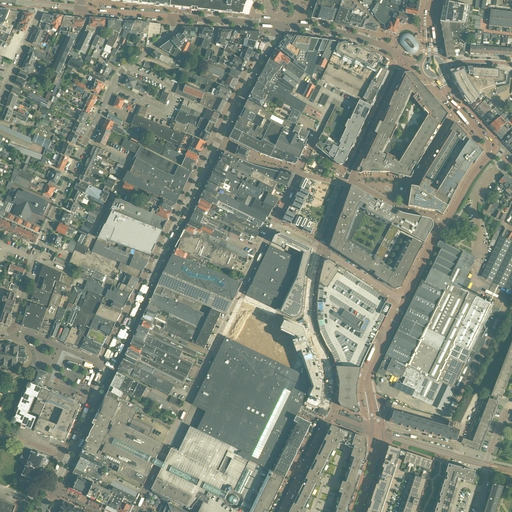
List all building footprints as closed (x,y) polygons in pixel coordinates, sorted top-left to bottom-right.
[(170,0),(170,5),(169,6),(192,9),(192,5),(194,6),(195,6),(197,6),(197,7),(197,8),(197,9),(227,13),(227,11),(232,12),(231,13),(238,14),(239,15),(240,15),(240,14),(243,14),(243,12),(247,13),(249,13),(249,12),(250,12),(250,10),(250,9),(251,9),(251,8),(251,7),(251,6),(252,3),(253,4),(253,3),(254,3),(253,2),(254,0),(255,0),(256,0),(255,0),(170,0)] [(317,0),(311,18),(317,19),(321,20),(322,20),(333,22),(334,22),(342,0),(317,0)] [(353,14),(358,6),(357,6),(351,0),(342,0),(334,22),(349,25),(353,14)] [(408,8),(418,10),(419,3),(403,0),(402,6),(408,8)] [(441,12),(440,22),(462,24),(466,24),(468,16),(466,16),(466,14),(468,14),(469,5),(453,3),(443,1),(442,10),(444,10),(444,12),(441,12)] [(417,14),(418,10),(408,8),(402,6),(390,3),(388,2),(387,7),(393,9),(394,10),(397,11),(410,16),(412,14),(416,15),(417,14)] [(392,14),(393,12),(394,10),(393,9),(387,7),(384,7),(379,4),(377,3),(372,11),(375,15),(374,16),(380,23),(384,25),(384,27),(385,28),(386,30),(385,31),(395,34),(396,34),(400,23),(400,21),(392,18),(393,15),(392,14)] [(353,14),(349,25),(359,28),(365,29),(376,32),(377,31),(378,26),(377,25),(370,17),(363,11),(358,6),(353,14)] [(15,22),(19,12),(1,9),(0,10),(0,40),(6,43),(13,26),(7,23),(8,21),(5,20),(6,18),(15,22)] [(410,16),(397,11),(394,10),(393,12),(395,13),(395,14),(397,15),(397,16),(400,17),(400,16),(403,18),(402,19),(407,21),(407,20),(410,16)] [(406,23),(407,21),(402,19),(403,18),(400,16),(400,17),(397,16),(397,15),(395,14),(395,13),(393,12),(392,14),(393,15),(392,18),(400,21),(400,23),(403,24),(405,24),(406,23)] [(16,30),(20,32),(21,29),(28,14),(23,13),(20,23),(19,23),(16,30)] [(32,14),(28,14),(21,29),(20,32),(25,34),(34,14),(32,14)] [(54,16),(43,14),(40,22),(46,25),(44,30),(43,31),(47,32),(49,28),(50,28),(54,16)] [(60,26),(63,16),(54,15),(54,16),(50,28),(49,28),(47,32),(47,33),(50,34),(52,31),(56,33),(57,30),(59,26),(60,26)] [(69,17),(64,17),(61,27),(59,31),(64,32),(64,27),(68,28),(69,17)] [(75,31),(80,32),(80,29),(82,29),(86,19),(74,18),(73,28),(76,29),(75,31)] [(91,18),(90,21),(89,27),(87,26),(77,50),(84,54),(93,34),(95,34),(97,28),(97,23),(96,23),(97,19),(91,18)] [(102,29),(105,29),(106,19),(102,19),(99,34),(98,34),(97,36),(99,37),(101,34),(102,30),(101,30),(102,29)] [(115,20),(107,19),(106,29),(110,29),(105,39),(108,40),(108,41),(111,32),(116,20),(115,20)] [(116,20),(111,32),(108,41),(106,45),(112,47),(113,48),(119,35),(123,24),(122,24),(123,21),(116,20)] [(122,38),(123,39),(126,32),(129,24),(130,22),(125,21),(125,22),(125,24),(123,29),(125,30),(122,38)] [(126,32),(123,39),(126,40),(129,31),(131,32),(141,33),(143,22),(135,21),(134,22),(133,22),(132,22),(131,22),(130,22),(129,24),(126,32)] [(144,35),(148,35),(149,24),(149,23),(143,22),(141,33),(137,43),(138,43),(140,44),(144,35)] [(462,31),(462,24),(440,22),(444,41),(444,42),(445,47),(445,48),(446,52),(446,53),(446,52),(446,56),(447,57),(451,57),(455,56),(464,55),(466,52),(464,50),(466,47),(464,45),(468,39),(469,31),(462,31)] [(161,24),(149,23),(149,24),(148,35),(148,37),(153,38),(153,34),(157,34),(160,35),(161,24)] [(43,31),(44,30),(36,27),(36,28),(35,28),(29,43),(40,47),(42,43),(47,33),(47,32),(43,31)] [(176,36),(184,47),(186,42),(186,39),(185,39),(187,34),(189,35),(190,35),(191,28),(185,27),(183,27),(178,34),(178,35),(176,36)] [(186,42),(184,47),(181,52),(185,54),(190,44),(193,39),(192,39),(193,39),(193,38),(194,38),(194,36),(196,37),(197,28),(191,28),(190,35),(189,35),(187,34),(185,39),(186,39),(186,42)] [(200,50),(201,48),(206,38),(207,29),(201,29),(200,33),(199,37),(200,38),(200,41),(201,41),(200,43),(199,43),(199,46),(197,48),(200,50)] [(207,29),(206,38),(201,48),(207,51),(205,58),(208,59),(211,51),(210,50),(210,51),(209,51),(213,32),(213,30),(213,29),(207,29)] [(227,32),(227,31),(219,30),(216,46),(220,47),(224,39),(227,32)] [(227,31),(227,32),(224,39),(220,47),(225,49),(227,45),(228,45),(229,42),(228,41),(232,34),(232,31),(227,30),(227,31)] [(233,31),(230,42),(236,44),(237,45),(241,32),(233,31)] [(255,46),(257,42),(245,39),(246,36),(242,35),(243,32),(241,31),(241,32),(237,45),(238,45),(244,46),(254,49),(255,46)] [(259,33),(243,32),(242,35),(246,36),(245,39),(257,42),(259,33)] [(47,33),(42,43),(46,45),(51,35),(50,34),(47,33)] [(287,35),(277,48),(294,61),(293,63),(304,71),(307,67),(297,61),(301,50),(297,48),(293,45),(297,37),(294,36),(287,35)] [(417,46),(417,45),(410,37),(409,36),(408,36),(408,35),(407,35),(406,35),(405,35),(404,36),(403,36),(403,37),(402,37),(402,38),(401,39),(401,40),(401,41),(401,42),(402,43),(408,50),(408,51),(409,52),(410,52),(412,52),(413,52),(414,52),(415,51),(416,50),(417,49),(417,48),(417,47),(417,46)] [(74,40),(67,36),(52,70),(59,74),(74,40)] [(96,48),(100,38),(99,37),(97,36),(96,36),(91,46),(96,48)] [(170,40),(181,52),(184,47),(176,36),(170,40)] [(297,37),(293,45),(297,48),(301,50),(297,61),(307,67),(310,60),(306,59),(305,59),(305,51),(307,51),(307,52),(311,38),(307,38),(297,37)] [(306,59),(310,60),(312,56),(315,48),(318,39),(312,38),(311,38),(307,52),(307,55),(306,59)] [(304,71),(304,72),(312,77),(315,71),(316,68),(317,66),(320,60),(316,58),(315,58),(320,47),(323,40),(319,39),(318,39),(315,48),(312,56),(310,60),(307,67),(304,71)] [(185,54),(181,52),(170,40),(160,48),(178,58),(183,61),(184,58),(186,54),(185,54)] [(320,47),(315,58),(316,58),(317,56),(320,57),(328,41),(328,40),(327,40),(324,40),(323,40),(320,47)] [(317,66),(316,68),(322,71),(323,71),(324,68),(327,62),(337,42),(329,40),(329,42),(322,58),(321,58),(320,60),(317,66)] [(230,42),(229,42),(228,45),(235,48),(234,49),(237,51),(242,53),(250,57),(254,49),(244,46),(238,45),(237,45),(236,44),(230,42)] [(328,66),(321,80),(361,100),(365,93),(371,83),(384,59),(382,58),(382,57),(375,53),(373,54),(371,53),(370,51),(364,48),(362,48),(357,45),(355,46),(351,44),(350,45),(344,42),(343,43),(342,42),(342,44),(338,42),(327,66),(328,66)] [(179,69),(185,71),(197,47),(191,44),(186,54),(184,58),(183,61),(178,58),(177,61),(174,67),(179,69)] [(106,45),(104,49),(104,51),(110,54),(111,51),(110,51),(112,47),(106,45)] [(235,48),(228,45),(227,45),(225,49),(224,51),(231,54),(232,54),(237,57),(240,59),(248,62),(250,57),(242,53),(237,51),(234,49),(235,48)] [(28,54),(29,54),(40,59),(44,61),(45,57),(46,55),(31,48),(28,54)] [(108,60),(111,62),(115,55),(118,50),(114,48),(110,55),(111,55),(108,60)] [(275,50),(272,55),(285,63),(284,64),(285,65),(284,67),(288,70),(300,80),(304,72),(304,71),(293,63),(294,61),(277,48),(275,50)] [(156,51),(151,54),(154,59),(174,67),(177,61),(158,53),(156,51)] [(240,66),(245,67),(247,64),(248,62),(240,59),(237,57),(232,54),(231,54),(224,51),(220,58),(221,59),(239,67),(240,66)] [(56,61),(57,57),(48,53),(47,57),(56,61)] [(26,59),(38,64),(40,59),(29,54),(28,56),(27,56),(26,59)] [(272,55),(270,59),(284,67),(285,65),(284,64),(285,63),(272,55)] [(45,57),(44,61),(43,62),(49,65),(52,60),(45,57)] [(71,58),(68,65),(80,70),(83,63),(71,58)] [(365,93),(361,100),(371,105),(375,97),(377,93),(378,93),(378,92),(378,91),(378,89),(386,73),(385,73),(386,69),(387,70),(387,69),(386,66),(389,61),(385,58),(384,58),(384,59),(371,83),(365,93)] [(37,66),(38,64),(26,59),(25,61),(25,63),(32,66),(35,68),(36,65),(37,66)] [(238,80),(242,73),(240,72),(219,63),(219,64),(208,59),(206,64),(219,70),(227,74),(231,76),(238,80)] [(221,59),(219,63),(240,72),(242,73),(244,70),(245,67),(240,66),(239,67),(221,59)] [(270,59),(265,67),(277,75),(294,88),(295,89),(300,80),(288,70),(284,67),(270,59)] [(111,70),(105,66),(105,65),(100,62),(98,65),(97,65),(96,67),(97,68),(101,70),(101,69),(105,71),(104,72),(109,74),(110,72),(111,73),(112,70),(111,70)] [(23,66),(22,69),(26,70),(26,71),(30,73),(32,70),(31,70),(32,66),(25,63),(25,64),(24,64),(23,65),(23,66)] [(218,78),(219,78),(223,81),(235,86),(237,82),(238,80),(231,76),(227,74),(219,70),(206,64),(203,70),(212,75),(218,78)] [(265,67),(263,71),(277,81),(278,81),(292,91),(294,88),(277,75),(265,67)] [(464,67),(457,69),(457,70),(456,71),(454,73),(453,75),(453,77),(453,80),(456,86),(460,93),(467,102),(468,101),(470,105),(482,93),(496,88),(493,79),(497,79),(498,69),(468,67),(468,68),(465,70),(464,67)] [(105,76),(107,78),(109,74),(104,72),(105,71),(101,69),(101,70),(97,68),(95,71),(99,73),(98,76),(104,79),(105,76)] [(200,77),(185,71),(179,69),(177,75),(202,84),(204,79),(200,77)] [(29,74),(21,70),(18,77),(26,80),(29,74)] [(209,81),(212,75),(203,70),(202,70),(200,77),(204,79),(209,81)] [(263,71),(260,76),(269,82),(270,82),(275,85),(277,87),(290,94),(292,91),(278,81),(277,81),(263,71)] [(90,72),(88,75),(104,83),(106,81),(90,72)] [(359,168),(359,170),(360,172),(362,172),(389,172),(407,177),(412,175),(413,172),(412,171),(415,166),(416,166),(448,114),(412,72),(404,73),(359,167),(359,168)] [(216,83),(218,78),(212,75),(209,81),(216,83)] [(50,83),(53,84),(56,86),(59,79),(55,76),(54,76),(50,83)] [(260,76),(257,82),(275,92),(299,105),(304,109),(307,104),(290,94),(277,87),(275,85),(270,82),(269,82),(260,76)] [(127,77),(125,81),(136,86),(139,87),(142,88),(146,90),(147,88),(136,83),(137,81),(127,77)] [(27,86),(29,83),(18,78),(15,84),(23,88),(24,85),(27,86)] [(231,88),(233,89),(235,86),(223,81),(219,78),(218,80),(219,81),(218,83),(231,88)] [(95,83),(94,85),(101,89),(103,86),(102,86),(103,84),(93,79),(91,81),(95,83)] [(230,89),(216,83),(209,81),(204,79),(202,84),(208,87),(214,89),(217,90),(217,89),(230,96),(233,90),(230,89)] [(74,85),(77,86),(85,90),(87,87),(76,81),(74,85)] [(136,86),(125,81),(124,84),(144,93),(146,90),(142,88),(139,87),(136,86)] [(226,103),(226,102),(213,96),(208,93),(180,82),(179,84),(175,93),(181,96),(182,96),(221,114),(221,112),(223,109),(224,108),(224,107),(226,103)] [(257,82),(254,88),(263,93),(267,95),(270,96),(277,100),(299,112),(302,113),(304,109),(299,105),(275,92),(257,82)] [(309,84),(303,96),(309,99),(315,87),(309,84)] [(314,101),(321,87),(317,84),(309,99),(314,101)] [(101,89),(94,85),(92,88),(89,86),(88,89),(98,94),(99,91),(100,92),(101,89)] [(21,90),(14,87),(11,92),(24,98),(47,108),(50,102),(22,89),(21,90)] [(213,96),(226,102),(230,96),(217,89),(217,90),(214,89),(208,87),(209,90),(208,93),(213,96)] [(252,91),(251,94),(269,102),(269,103),(274,105),(282,109),(282,110),(296,117),(300,118),(302,113),(299,112),(277,100),(270,96),(267,95),(263,93),(254,88),(254,89),(253,89),(252,90),(252,91)] [(84,94),(85,94),(84,96),(95,102),(97,98),(91,94),(88,93),(85,93),(84,94)] [(484,95),(482,93),(470,106),(474,110),(485,98),(483,96),(484,95)] [(18,97),(11,94),(8,100),(18,104),(20,105),(29,109),(31,106),(24,103),(17,100),(18,97)] [(251,94),(248,100),(266,109),(266,110),(287,121),(296,125),(300,118),(296,117),(282,110),(282,109),(274,105),(269,103),(269,102),(251,94)] [(319,104),(324,107),(329,97),(324,94),(319,104)] [(84,101),(93,106),(95,102),(84,96),(83,98),(85,99),(84,101)] [(114,105),(114,107),(121,110),(122,108),(126,109),(130,111),(132,106),(124,103),(125,101),(117,98),(117,100),(116,99),(114,105)] [(493,110),(496,107),(487,98),(474,110),(482,118),(487,115),(493,110)] [(219,117),(220,115),(208,110),(208,109),(185,99),(182,105),(191,109),(202,113),(217,120),(219,117)] [(16,109),(17,107),(19,108),(20,105),(18,104),(13,102),(8,100),(6,106),(13,109),(14,108),(16,109)] [(347,158),(351,150),(372,106),(359,100),(359,101),(357,105),(354,110),(353,114),(352,113),(335,105),(316,147),(339,165),(344,164),(347,158)] [(79,104),(91,110),(93,106),(84,101),(83,103),(80,101),(79,104)] [(248,101),(244,108),(256,114),(264,118),(265,118),(271,121),(271,122),(284,128),(288,130),(303,138),(306,139),(309,132),(296,126),(296,125),(287,121),(266,110),(265,110),(248,101)] [(80,109),(83,111),(89,114),(91,110),(79,104),(78,105),(81,107),(80,109)] [(182,105),(182,106),(180,110),(185,112),(195,116),(203,119),(215,124),(217,120),(202,113),(191,109),(182,105)] [(137,115),(144,118),(148,109),(141,106),(141,107),(138,115),(137,115)] [(43,107),(40,113),(46,115),(48,110),(43,107)] [(5,108),(3,114),(10,117),(11,114),(16,116),(15,118),(26,122),(27,118),(17,113),(8,109),(5,108)] [(242,113),(240,117),(252,123),(259,127),(261,123),(264,118),(256,114),(244,108),(242,113)] [(17,113),(27,118),(30,119),(31,115),(25,112),(19,110),(17,113)] [(87,116),(88,114),(79,110),(78,113),(71,110),(70,111),(72,112),(74,113),(87,119),(88,116),(87,116)] [(214,126),(215,124),(203,119),(195,116),(185,112),(180,110),(178,115),(185,117),(199,123),(213,129),(213,127),(214,126)] [(482,118),(487,124),(491,120),(493,121),(501,113),(500,112),(497,114),(493,110),(487,115),(482,118)] [(78,120),(84,123),(85,121),(85,122),(87,119),(74,113),(72,112),(70,115),(76,117),(75,118),(78,120)] [(3,114),(1,119),(12,124),(14,119),(10,117),(3,114)] [(107,118),(121,125),(122,123),(132,128),(133,125),(131,125),(109,114),(107,118)] [(135,114),(132,123),(131,125),(133,125),(143,130),(148,132),(168,141),(179,147),(180,147),(188,151),(190,147),(201,152),(205,144),(205,142),(202,141),(194,137),(193,138),(185,134),(185,135),(173,130),(144,118),(137,115),(138,115),(135,114)] [(502,114),(500,116),(489,126),(493,131),(496,128),(495,127),(503,120),(505,118),(502,114)] [(169,126),(174,129),(176,122),(184,125),(185,124),(187,125),(188,124),(202,130),(203,131),(210,134),(213,129),(199,123),(185,117),(178,115),(176,119),(173,118),(169,126)] [(263,130),(264,129),(259,127),(252,123),(240,117),(237,122),(261,134),(263,130)] [(510,121),(509,120),(507,118),(504,121),(503,120),(495,127),(496,128),(493,131),(495,133),(505,125),(506,123),(507,124),(510,121)] [(105,121),(104,124),(122,132),(123,130),(117,127),(118,125),(114,123),(107,120),(106,122),(105,121)] [(204,140),(207,142),(210,135),(210,134),(203,131),(202,130),(188,124),(187,125),(185,124),(184,125),(176,122),(174,129),(173,130),(185,135),(185,134),(186,133),(204,140)] [(234,129),(229,138),(259,153),(270,157),(287,163),(296,165),(296,164),(298,159),(274,148),(280,136),(284,128),(271,122),(264,136),(262,140),(261,142),(234,128),(234,129)] [(234,128),(261,142),(262,140),(264,136),(261,134),(237,122),(234,128)] [(411,186),(408,206),(414,207),(424,210),(437,211),(442,215),(448,206),(458,186),(473,161),(475,162),(483,152),(483,151),(470,139),(461,152),(455,163),(456,164),(454,166),(453,166),(437,192),(429,187),(430,184),(431,184),(435,178),(436,178),(455,147),(454,147),(455,146),(459,148),(463,142),(466,137),(467,135),(455,122),(425,170),(421,179),(417,187),(411,186)] [(73,131),(79,134),(80,133),(81,132),(81,131),(81,129),(69,124),(68,123),(67,125),(67,126),(69,127),(69,126),(71,127),(70,129),(73,131)] [(501,139),(505,135),(505,134),(509,129),(506,126),(507,124),(506,123),(505,125),(495,133),(501,139)] [(121,135),(122,132),(104,124),(103,126),(104,126),(103,128),(110,132),(111,129),(121,135)] [(109,137),(111,132),(102,128),(100,132),(104,134),(109,137)] [(280,136),(274,148),(298,159),(299,159),(299,158),(305,147),(305,146),(308,140),(306,139),(303,138),(288,130),(284,128),(280,136)] [(63,134),(65,135),(77,140),(77,138),(78,139),(79,136),(78,136),(79,136),(65,129),(64,132),(63,134)] [(100,132),(98,137),(107,141),(109,137),(104,134),(100,132)] [(511,132),(503,141),(509,147),(511,150),(511,132)] [(35,134),(32,139),(33,139),(32,142),(37,144),(46,148),(48,149),(50,146),(52,142),(35,134)] [(68,142),(74,145),(75,144),(76,143),(76,142),(77,140),(65,135),(64,136),(69,139),(68,142)] [(107,141),(98,137),(96,141),(104,146),(107,141)] [(132,137),(130,142),(136,145),(139,140),(132,137)] [(143,147),(146,140),(141,138),(138,144),(143,147)] [(121,147),(135,153),(138,146),(137,145),(136,145),(130,142),(124,139),(121,147)] [(143,147),(189,170),(192,171),(196,162),(165,147),(151,140),(150,142),(146,140),(143,147)] [(62,144),(64,145),(62,148),(71,152),(74,147),(65,143),(63,142),(62,144)] [(165,147),(166,147),(196,162),(199,156),(188,151),(180,147),(179,147),(178,148),(174,147),(174,145),(167,142),(165,147)] [(92,151),(103,155),(104,151),(94,146),(92,151)] [(166,190),(180,196),(186,183),(191,172),(189,171),(155,155),(155,154),(140,146),(136,154),(134,158),(133,160),(135,161),(134,163),(130,173),(166,190)] [(239,146),(237,150),(239,151),(236,156),(247,161),(249,157),(248,156),(250,151),(239,146)] [(188,151),(199,156),(201,152),(190,147),(188,151)] [(58,152),(60,153),(69,157),(71,152),(62,148),(61,151),(59,151),(58,152)] [(90,155),(97,158),(97,156),(107,160),(108,158),(103,155),(92,151),(90,155)] [(222,151),(218,161),(252,178),(274,190),(275,190),(279,192),(280,193),(281,191),(279,190),(276,188),(277,186),(281,187),(282,187),(283,185),(237,163),(239,159),(223,151),(222,151)] [(52,161),(65,167),(69,158),(58,154),(55,160),(53,159),(52,161)] [(112,154),(109,159),(124,165),(126,160),(112,154)] [(97,158),(90,155),(88,159),(99,163),(101,164),(103,160),(99,158),(97,158)] [(99,163),(88,159),(86,163),(96,167),(97,168),(99,163)] [(239,159),(237,163),(283,185),(288,188),(295,174),(278,172),(266,169),(253,165),(239,160),(239,159)] [(56,168),(63,171),(65,167),(52,161),(51,163),(57,166),(56,168)] [(216,164),(215,167),(224,171),(237,178),(237,177),(242,180),(243,176),(247,178),(245,182),(249,184),(252,178),(218,161),(216,164)] [(96,169),(96,167),(86,163),(85,167),(98,173),(99,171),(96,169)] [(92,175),(93,173),(99,176),(100,174),(98,173),(85,167),(83,171),(92,175)] [(215,167),(212,173),(221,177),(230,181),(228,185),(230,186),(231,187),(248,195),(264,203),(274,208),(279,198),(272,195),(269,194),(249,184),(245,182),(242,180),(237,177),(237,178),(224,171),(215,167)] [(20,169),(17,176),(31,182),(33,179),(35,180),(36,177),(20,169)] [(49,171),(48,174),(59,179),(60,176),(61,176),(61,175),(61,174),(61,173),(55,170),(53,169),(51,172),(49,171)] [(92,175),(83,171),(81,175),(90,179),(95,181),(96,179),(91,177),(92,175)] [(166,190),(130,173),(128,172),(123,182),(125,183),(134,186),(134,187),(152,194),(162,198),(163,198),(163,197),(177,203),(179,198),(180,196),(166,190)] [(208,182),(225,190),(233,195),(235,196),(238,198),(239,196),(246,200),(248,195),(231,187),(230,186),(228,185),(230,181),(221,177),(212,173),(210,178),(208,182)] [(47,180),(50,182),(56,184),(57,183),(58,182),(58,181),(59,179),(48,174),(47,176),(49,177),(47,180)] [(81,175),(79,179),(88,183),(89,181),(91,182),(91,183),(96,185),(97,182),(95,181),(90,179),(81,175)] [(28,190),(31,182),(17,176),(14,183),(28,190)] [(500,185),(501,187),(508,179),(504,176),(501,179),(499,182),(501,184),(500,185)] [(252,178),(249,184),(269,194),(272,195),(275,190),(274,190),(252,178)] [(303,178),(282,221),(310,235),(314,227),(311,225),(311,224),(306,221),(307,220),(303,218),(302,218),(302,219),(297,216),(302,207),(304,202),(303,201),(305,196),(307,197),(309,192),(308,192),(310,187),(309,186),(311,182),(304,178),(303,178)] [(511,182),(508,179),(501,187),(503,189),(504,187),(507,189),(511,183),(511,182)] [(109,194),(103,191),(82,182),(79,180),(77,183),(74,188),(83,192),(83,193),(105,203),(105,204),(109,194)] [(112,189),(113,186),(114,185),(105,181),(103,185),(112,189)] [(206,186),(206,187),(218,192),(222,195),(223,194),(231,198),(233,195),(225,190),(208,182),(206,186)] [(40,183),(38,186),(39,186),(53,193),(53,191),(54,191),(55,189),(54,188),(55,188),(48,185),(47,186),(42,184),(40,183)] [(125,183),(122,189),(131,193),(134,187),(134,186),(125,183)] [(43,194),(51,197),(52,196),(52,195),(52,194),(53,193),(39,186),(38,186),(37,189),(44,192),(43,194)] [(112,189),(105,186),(103,191),(109,194),(112,189)] [(336,229),(329,246),(347,258),(372,274),(395,289),(400,287),(406,276),(408,273),(409,272),(412,265),(415,258),(423,244),(421,243),(422,242),(424,243),(429,233),(431,230),(432,229),(432,228),(432,227),(432,226),(432,225),(432,224),(431,223),(430,222),(430,221),(429,221),(428,220),(427,220),(404,214),(403,213),(402,213),(401,213),(400,213),(399,212),(387,205),(378,200),(369,196),(357,189),(354,187),(354,186),(353,186),(352,186),(351,187),(351,188),(347,197),(338,222),(336,229)] [(204,191),(203,191),(203,193),(262,222),(263,223),(266,217),(268,218),(268,217),(247,206),(237,201),(233,199),(231,198),(223,194),(222,195),(218,192),(206,187),(204,187),(205,188),(204,191)] [(32,212),(42,217),(48,202),(23,191),(22,193),(11,189),(5,201),(8,202),(16,206),(13,213),(14,214),(13,215),(30,222),(32,217),(30,216),(32,212)] [(103,207),(105,203),(83,193),(82,195),(80,194),(80,192),(74,190),(73,193),(74,194),(72,199),(79,203),(81,199),(83,200),(83,199),(103,207)] [(202,194),(201,198),(213,204),(247,221),(261,228),(261,227),(260,227),(262,222),(203,193),(202,194)] [(152,195),(150,199),(174,209),(176,204),(173,203),(163,199),(162,200),(152,195)] [(238,198),(237,201),(247,206),(268,217),(269,215),(267,215),(271,207),(273,208),(274,208),(264,203),(248,195),(246,200),(239,196),(238,198)] [(165,225),(166,224),(168,220),(149,212),(144,210),(141,209),(114,197),(108,209),(117,213),(152,227),(160,230),(163,231),(163,230),(165,225)] [(168,220),(172,213),(158,207),(148,202),(148,201),(150,198),(146,197),(141,209),(144,210),(149,212),(168,220)] [(198,203),(209,209),(219,214),(258,233),(258,232),(260,228),(261,228),(247,221),(213,204),(201,198),(200,198),(200,199),(198,203)] [(172,213),(174,209),(150,199),(149,201),(148,201),(148,202),(158,207),(172,213)] [(68,203),(67,205),(76,209),(82,211),(82,210),(81,209),(82,207),(78,205),(74,203),(74,204),(69,202),(69,203),(68,203)] [(194,211),(194,212),(204,217),(209,219),(216,222),(225,226),(227,227),(251,238),(255,240),(256,238),(258,233),(219,214),(209,209),(198,203),(197,205),(194,211)] [(76,209),(67,205),(66,208),(67,208),(66,209),(71,211),(71,212),(75,214),(75,211),(80,214),(80,215),(83,216),(85,213),(82,211),(76,209)] [(87,214),(89,215),(96,218),(98,213),(90,209),(87,214)] [(108,209),(102,223),(105,224),(140,239),(143,240),(144,241),(156,245),(157,241),(162,232),(163,231),(160,230),(152,227),(117,213),(114,212),(108,209)] [(66,214),(65,213),(64,214),(63,215),(62,217),(70,220),(72,221),(74,219),(77,220),(77,219),(80,221),(82,218),(73,214),(73,215),(67,212),(66,214)] [(191,219),(190,220),(201,224),(222,234),(223,234),(224,232),(220,230),(220,228),(223,229),(225,226),(216,222),(209,219),(204,217),(194,212),(190,219),(191,219)] [(501,212),(497,219),(503,222),(506,215),(501,212)] [(96,218),(89,215),(86,220),(94,223),(96,218)] [(72,225),(69,223),(70,220),(62,217),(61,219),(61,221),(63,222),(62,223),(68,226),(68,227),(72,229),(75,230),(76,228),(73,227),(71,226),(72,225)] [(187,225),(207,233),(211,235),(216,238),(217,237),(220,238),(222,234),(201,224),(190,220),(190,219),(187,225)] [(87,221),(87,222),(86,225),(85,227),(90,230),(91,228),(93,224),(87,221)] [(13,234),(16,226),(14,225),(15,224),(11,222),(11,224),(8,223),(5,230),(13,234)] [(156,245),(144,241),(143,240),(140,239),(139,238),(105,224),(102,223),(98,230),(95,237),(106,241),(107,239),(151,256),(152,252),(156,245)] [(57,228),(56,230),(57,231),(65,234),(66,231),(72,234),(74,231),(68,228),(60,224),(58,228),(57,228)] [(185,230),(184,230),(194,235),(197,237),(208,241),(216,245),(238,255),(245,258),(246,257),(245,256),(246,254),(247,253),(248,253),(245,251),(211,235),(207,233),(187,225),(186,225),(186,226),(187,226),(185,230)] [(21,238),(25,230),(22,229),(23,227),(20,226),(19,228),(16,226),(13,234),(21,238)] [(225,226),(223,229),(249,242),(251,238),(227,227),(225,226)] [(498,226),(489,245),(494,247),(503,228),(498,226)] [(85,227),(82,233),(87,236),(90,230),(85,227)] [(25,230),(21,238),(30,242),(33,234),(31,233),(31,231),(28,230),(27,231),(25,230)] [(184,230),(180,239),(223,259),(234,263),(236,260),(236,259),(238,255),(216,245),(208,241),(197,237),(194,235),(184,230)] [(80,236),(77,242),(83,245),(87,236),(82,233),(81,234),(80,236)] [(30,242),(35,244),(39,236),(38,236),(39,235),(38,234),(37,236),(33,234),(30,242)] [(275,236),(271,243),(284,249),(285,245),(287,246),(292,249),(294,249),(299,252),(300,253),(302,254),(301,258),(296,276),(279,311),(280,312),(281,312),(284,314),(292,318),(296,318),(299,316),(301,313),(301,312),(302,311),(302,306),(302,304),(303,300),(303,298),(303,293),(304,292),(304,287),(304,286),(305,279),(305,277),(306,273),(307,266),(308,265),(309,260),(311,254),(311,252),(312,249),(302,244),(300,243),(294,240),(290,238),(289,238),(281,234),(275,236)] [(53,237),(52,239),(64,244),(63,247),(67,248),(69,244),(65,242),(61,240),(62,238),(55,235),(54,237),(53,237)] [(502,237),(500,236),(480,277),(511,291),(511,241),(509,240),(506,239),(502,237)] [(66,251),(67,248),(63,247),(64,244),(52,239),(51,241),(52,241),(51,244),(66,251)] [(180,239),(175,248),(190,255),(204,261),(231,271),(234,263),(223,259),(180,239)] [(117,269),(120,264),(92,252),(91,255),(87,254),(88,250),(89,249),(71,240),(69,244),(67,248),(66,251),(73,254),(69,263),(80,268),(82,264),(110,278),(113,272),(119,275),(121,271),(117,269)] [(94,246),(92,252),(120,264),(120,263),(142,272),(148,261),(117,249),(97,240),(94,246)] [(387,352),(377,373),(384,377),(386,371),(393,375),(394,373),(405,378),(402,384),(400,383),(401,382),(397,380),(394,388),(444,412),(455,389),(460,392),(472,367),(470,366),(476,353),(478,354),(498,313),(498,314),(501,308),(461,289),(462,286),(467,288),(469,283),(465,280),(476,258),(470,255),(458,249),(454,247),(441,241),(440,240),(436,246),(441,249),(425,281),(422,280),(396,333),(387,352)] [(117,249),(148,261),(150,256),(140,252),(136,251),(133,250),(129,248),(125,247),(119,245),(117,249)] [(270,245),(246,296),(276,310),(277,308),(284,294),(270,287),(286,253),(270,245)] [(175,248),(172,254),(180,258),(181,258),(181,257),(202,266),(204,261),(190,255),(175,248)] [(431,249),(422,268),(430,272),(438,253),(431,249)] [(164,272),(163,272),(175,277),(232,301),(234,298),(235,295),(236,294),(237,291),(241,283),(202,266),(181,257),(181,258),(180,258),(172,254),(172,255),(171,257),(170,259),(169,260),(171,261),(169,265),(167,264),(164,272)] [(67,268),(69,263),(55,257),(53,261),(67,268)] [(318,292),(317,301),(317,310),(317,313),(317,315),(317,320),(320,331),(326,345),(331,352),(334,360),(336,366),(336,368),(339,383),(339,394),(338,402),(341,407),(354,411),(354,412),(355,413),(356,413),(357,413),(358,413),(359,412),(359,411),(359,409),(358,408),(356,395),(357,384),(360,372),(361,368),(364,360),(376,336),(378,331),(379,331),(392,305),(386,302),(388,299),(346,272),(328,260),(324,261),(324,262),(323,266),(321,274),(319,283),(318,292)] [(138,280),(142,272),(120,263),(120,264),(117,269),(121,271),(126,273),(129,275),(138,280)] [(133,290),(133,289),(126,286),(121,283),(110,278),(82,264),(80,268),(79,269),(85,272),(84,273),(92,277),(119,290),(131,295),(133,290)] [(22,279),(25,269),(22,268),(23,266),(21,265),(17,275),(16,277),(22,279)] [(33,293),(31,301),(38,303),(39,302),(41,303),(41,304),(46,306),(51,293),(55,281),(59,283),(59,282),(62,283),(64,276),(62,275),(62,274),(47,266),(43,265),(39,276),(41,277),(39,285),(34,283),(32,291),(35,292),(34,293),(33,293)] [(126,273),(121,271),(119,275),(113,272),(110,278),(121,283),(126,286),(133,289),(138,280),(129,275),(126,273)] [(163,272),(157,286),(195,302),(209,307),(211,308),(216,311),(221,313),(226,315),(226,314),(225,313),(226,310),(228,309),(227,308),(229,304),(231,304),(231,302),(232,302),(232,301),(175,277),(163,272)] [(129,298),(131,295),(119,290),(92,277),(91,278),(80,273),(78,277),(87,281),(108,290),(108,289),(129,298)] [(284,294),(277,308),(280,309),(294,280),(293,279),(292,281),(291,280),(284,294)] [(124,306),(129,298),(108,289),(108,290),(87,281),(83,290),(89,292),(104,297),(124,306)] [(47,309),(39,331),(49,336),(56,317),(59,308),(59,307),(67,286),(57,282),(47,309)] [(154,293),(163,297),(163,296),(177,302),(193,308),(195,302),(157,286),(154,292),(154,293)] [(2,312),(0,316),(0,325),(3,326),(3,324),(8,325),(9,325),(12,315),(11,315),(16,300),(15,300),(17,295),(8,292),(7,297),(4,296),(2,297),(1,300),(2,301),(5,302),(2,312)] [(93,320),(96,314),(101,304),(104,297),(89,292),(81,308),(64,342),(74,346),(88,318),(93,320)] [(149,304),(170,314),(196,326),(201,316),(204,317),(205,318),(206,318),(205,317),(206,314),(193,308),(177,302),(163,296),(163,297),(154,293),(149,304)] [(124,306),(104,297),(101,304),(121,312),(124,306)] [(39,331),(47,309),(31,303),(29,307),(28,307),(22,326),(32,329),(32,330),(32,329),(39,331)] [(121,312),(101,304),(96,314),(116,323),(117,320),(118,319),(121,313),(121,312)] [(149,304),(147,309),(168,319),(189,329),(198,333),(200,328),(196,326),(170,314),(149,304)] [(241,305),(226,337),(294,370),(303,367),(302,364),(297,361),(292,346),(292,347),(291,344),(293,344),(292,341),(293,341),(303,337),(304,337),(303,332),(299,328),(290,325),(290,323),(284,321),(283,323),(253,308),(253,309),(242,304),(241,305)] [(59,340),(64,342),(81,308),(74,305),(72,311),(67,322),(59,340)] [(55,338),(59,327),(66,310),(59,307),(59,308),(56,317),(49,336),(49,335),(50,336),(51,336),(53,337),(54,338),(55,338)] [(196,339),(194,344),(202,348),(204,349),(207,344),(209,338),(211,333),(217,322),(221,313),(216,311),(211,308),(209,307),(206,314),(205,317),(206,318),(205,318),(204,317),(201,316),(196,326),(200,328),(198,333),(195,338),(196,339)] [(144,314),(163,323),(165,324),(186,334),(195,338),(198,333),(189,329),(168,319),(147,309),(144,314)] [(93,320),(89,328),(104,334),(105,334),(109,337),(113,329),(113,328),(115,323),(116,323),(96,314),(93,320)] [(141,320),(161,329),(181,338),(184,340),(186,334),(165,324),(163,323),(144,314),(141,320)] [(74,346),(80,348),(85,338),(89,328),(93,320),(88,318),(74,346)] [(141,320),(139,325),(173,340),(174,338),(180,341),(181,338),(161,329),(141,320)] [(55,338),(59,340),(67,322),(64,321),(61,328),(59,327),(55,338)] [(139,325),(137,331),(142,333),(169,345),(182,351),(195,357),(198,351),(173,340),(139,325)] [(94,340),(94,342),(102,346),(103,346),(106,339),(107,337),(99,333),(90,330),(87,337),(94,340)] [(134,337),(144,342),(145,343),(179,358),(182,351),(169,345),(142,333),(137,331),(136,331),(134,337)] [(132,341),(131,344),(141,348),(154,354),(157,356),(154,361),(187,377),(189,371),(193,364),(179,358),(145,343),(144,342),(134,337),(133,339),(132,341)] [(195,400),(194,401),(195,401),(197,402),(198,401),(199,400),(209,405),(197,430),(202,432),(222,442),(227,444),(238,449),(247,454),(251,456),(286,382),(283,376),(257,363),(252,349),(226,337),(225,337),(225,338),(221,346),(221,347),(217,355),(216,356),(212,364),(212,365),(208,373),(208,374),(204,382),(203,382),(203,383),(199,391),(199,392),(195,400)] [(98,357),(101,350),(102,346),(94,342),(85,338),(80,348),(98,357)] [(294,346),(298,358),(303,356),(313,387),(305,402),(314,407),(315,407),(316,407),(317,407),(317,406),(318,406),(319,405),(319,404),(321,395),(322,392),(322,383),(320,370),(316,358),(307,341),(294,346)] [(24,363),(25,363),(25,362),(27,361),(28,361),(28,360),(27,360),(28,357),(28,356),(27,356),(26,354),(26,353),(25,354),(25,353),(26,348),(20,347),(20,348),(19,348),(19,346),(11,345),(11,342),(7,342),(7,344),(3,344),(3,343),(2,343),(2,344),(0,343),(0,368),(0,367),(4,368),(3,370),(8,371),(8,368),(16,369),(17,364),(17,362),(20,362),(20,363),(21,363),(21,362),(24,362),(24,363)] [(494,397),(493,399),(497,401),(499,396),(502,397),(511,371),(511,343),(493,393),(492,393),(490,396),(494,397)] [(128,348),(128,349),(154,361),(157,356),(154,354),(141,348),(131,344),(130,344),(128,348)] [(125,355),(137,360),(150,367),(155,370),(184,384),(187,377),(154,361),(128,349),(125,355)] [(295,379),(292,369),(252,349),(257,363),(283,376),(286,382),(251,456),(249,460),(256,464),(280,411),(284,409),(296,415),(297,415),(298,412),(300,409),(287,402),(285,399),(295,379)] [(125,355),(123,359),(174,385),(181,389),(184,384),(155,370),(150,367),(137,360),(125,355)] [(123,360),(121,363),(129,367),(133,369),(134,371),(136,372),(146,377),(165,387),(172,390),(174,385),(134,365),(123,359),(123,360)] [(118,369),(119,370),(123,372),(138,380),(138,379),(149,385),(150,385),(154,387),(169,395),(172,390),(165,387),(146,377),(136,372),(134,371),(133,369),(129,367),(121,363),(118,369)] [(75,369),(93,374),(94,369),(77,364),(75,369)] [(295,379),(285,399),(287,402),(300,409),(300,407),(310,387),(303,365),(292,369),(295,379)] [(42,387),(43,386),(48,374),(43,372),(41,371),(37,369),(31,383),(42,387)] [(112,384),(110,386),(125,394),(126,394),(127,395),(128,395),(133,398),(139,401),(140,401),(140,400),(147,387),(122,374),(122,375),(117,373),(112,384)] [(42,387),(31,383),(29,382),(29,383),(26,383),(26,386),(26,388),(27,388),(25,393),(24,392),(25,393),(23,398),(22,397),(21,400),(19,403),(15,412),(17,413),(15,418),(14,417),(12,418),(11,420),(12,422),(14,423),(16,422),(21,424),(21,425),(22,424),(26,426),(26,427),(31,430),(36,417),(28,414),(35,397),(37,398),(38,398),(39,394),(42,387)] [(54,438),(65,442),(82,402),(51,389),(51,390),(46,388),(46,387),(43,386),(42,387),(39,394),(38,398),(37,398),(31,412),(40,416),(34,431),(50,438),(51,435),(55,436),(54,438)] [(110,386),(108,391),(126,400),(128,395),(127,395),(126,394),(125,394),(110,386)] [(150,389),(141,408),(148,411),(157,392),(150,389)] [(106,395),(136,410),(138,406),(126,400),(108,391),(106,395)] [(106,395),(98,411),(99,411),(149,437),(153,428),(134,418),(137,411),(136,410),(106,395)] [(497,401),(493,399),(483,396),(466,439),(463,438),(461,443),(478,450),(497,401)] [(165,397),(158,412),(159,413),(158,416),(168,421),(169,418),(170,418),(178,403),(177,403),(178,403),(165,397)] [(280,411),(256,464),(269,470),(278,452),(281,447),(282,446),(284,441),(293,423),(296,416),(296,415),(284,409),(280,411)] [(119,467),(117,472),(127,477),(131,469),(147,477),(151,468),(152,468),(153,465),(155,461),(156,459),(157,456),(159,452),(160,452),(163,445),(149,437),(99,411),(98,413),(97,413),(92,424),(95,425),(92,430),(91,431),(91,433),(88,437),(83,448),(82,450),(93,455),(93,454),(97,457),(119,467)] [(453,423),(449,422),(448,426),(446,426),(443,425),(439,424),(436,423),(433,422),(430,421),(426,420),(422,419),(418,418),(414,417),(410,416),(406,415),(401,413),(394,411),(390,423),(457,441),(460,430),(452,428),(453,423)] [(294,424),(271,471),(286,479),(311,422),(309,421),(297,415),(296,415),(296,416),(293,423),(294,424)] [(366,450),(366,444),(366,438),(340,429),(331,425),(289,511),(347,511),(358,481),(363,465),(365,461),(366,450)] [(380,511),(384,502),(384,501),(395,469),(395,468),(395,467),(396,464),(399,454),(401,455),(402,455),(405,456),(405,455),(406,452),(403,452),(401,451),(401,450),(400,450),(397,449),(391,447),(390,446),(389,446),(388,446),(388,447),(388,448),(387,451),(386,454),(384,460),(385,460),(384,463),(383,463),(382,467),(381,470),(380,471),(380,473),(375,488),(374,490),(374,491),(373,494),(370,502),(368,508),(366,511),(380,511)] [(260,511),(261,510),(265,511),(269,511),(286,479),(271,471),(269,470),(256,464),(249,460),(251,456),(247,454),(238,449),(235,455),(228,451),(227,452),(220,467),(218,471),(205,464),(178,451),(171,448),(166,459),(163,465),(159,472),(151,490),(167,497),(168,499),(169,498),(187,507),(192,509),(190,511),(260,511)] [(81,455),(80,457),(81,457),(81,458),(84,459),(101,468),(102,468),(100,467),(102,465),(103,465),(102,465),(105,461),(97,457),(93,454),(93,455),(82,450),(82,451),(81,452),(81,453),(83,454),(82,456),(81,455)] [(26,466),(22,475),(23,476),(28,478),(36,481),(37,480),(39,481),(40,480),(41,478),(40,477),(38,476),(44,462),(45,463),(47,463),(48,460),(47,459),(45,458),(46,457),(40,455),(37,454),(32,452),(31,452),(29,458),(22,455),(20,459),(28,462),(27,466),(26,466)] [(405,456),(403,461),(409,463),(412,454),(407,452),(406,452),(405,455),(405,456)] [(412,454),(409,463),(414,465),(417,455),(412,454)] [(417,455),(414,465),(419,466),(422,457),(417,455)] [(80,457),(78,462),(99,473),(102,468),(101,468),(84,459),(81,458),(80,457)] [(422,457),(419,466),(424,468),(427,459),(422,457)] [(424,468),(423,471),(429,472),(430,470),(433,461),(427,459),(424,468)] [(78,462),(75,468),(76,468),(75,468),(96,479),(99,473),(78,462)] [(450,511),(456,494),(459,484),(460,479),(471,483),(474,473),(461,469),(461,468),(448,464),(446,472),(447,473),(434,511),(450,511)] [(75,468),(73,473),(90,482),(93,483),(102,487),(104,483),(100,480),(96,479),(75,468)] [(131,469),(127,477),(143,485),(144,485),(147,477),(131,469)] [(104,471),(100,480),(104,483),(111,486),(113,481),(115,477),(104,471)] [(73,473),(67,486),(72,489),(83,494),(85,489),(86,490),(90,482),(73,473)] [(414,479),(413,481),(419,483),(425,485),(426,480),(426,479),(424,479),(421,478),(418,477),(416,476),(415,476),(414,479)] [(113,481),(111,486),(119,490),(136,498),(139,493),(137,492),(113,481)] [(413,481),(412,486),(417,488),(423,490),(425,485),(419,483),(413,481)] [(93,483),(87,496),(103,504),(106,506),(113,493),(110,491),(102,487),(93,483)] [(104,483),(102,487),(110,491),(113,493),(116,494),(118,492),(119,490),(111,486),(104,483)] [(495,511),(503,487),(493,484),(484,511),(495,511)] [(412,486),(410,491),(416,493),(421,495),(423,490),(417,488),(412,486)] [(118,492),(116,494),(123,498),(130,501),(131,501),(133,502),(134,503),(134,502),(136,499),(136,498),(119,490),(118,492)] [(410,491),(408,496),(414,498),(420,500),(420,498),(421,495),(416,493),(410,491)] [(107,506),(105,508),(113,511),(116,511),(117,511),(123,498),(116,494),(113,493),(106,506),(107,506)] [(408,496),(406,501),(412,503),(418,505),(420,500),(414,498),(408,496)] [(123,498),(117,511),(120,511),(119,511),(128,511),(129,511),(128,511),(130,507),(131,506),(133,502),(131,501),(130,501),(123,498)] [(0,511),(12,511),(15,506),(12,505),(5,502),(0,499),(0,511)] [(64,501),(61,508),(69,511),(83,511),(84,511),(77,508),(72,505),(71,505),(64,501)] [(406,501),(405,507),(410,508),(416,510),(417,509),(418,505),(412,503),(406,501)] [(187,511),(168,502),(163,511),(187,511)]
